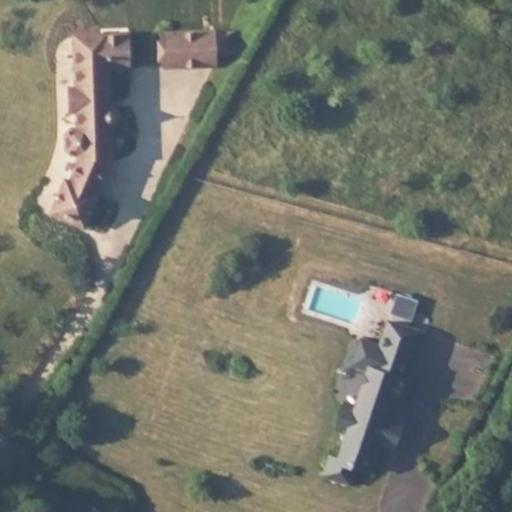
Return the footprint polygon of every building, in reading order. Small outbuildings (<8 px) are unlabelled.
[(215,17),(194,18),(195,43),(216,43),(215,17)] [(149,55),(195,53),(195,43),(194,18),(147,20),(149,55)] [(107,23),(56,25),(58,77),(49,79),(51,101),(57,101),(59,117),(53,117),(46,125),(47,136),(54,144),(58,144),(59,153),(62,152),(55,175),(49,173),(37,207),(70,219),(83,187),(76,184),(88,150),(92,150),(91,119),(96,118),(99,107),(99,102),(93,95),(89,96),(88,57),(108,56),(107,23)] [(394,309),(364,300),(356,326),(349,348),(345,347),(345,348),(333,385),(328,384),(320,388),(316,402),(321,410),(325,411),(316,439),(308,437),(302,455),(328,463),(333,446),(347,451),(356,422),(363,424),(372,397),(361,394),(366,378),(380,382),(387,360),(378,357),(394,309)] [(330,343),(345,348),(345,347),(349,348),(356,326),(337,319),(330,343)] [(372,397),(363,424),(370,426),(379,399),(372,397)]
